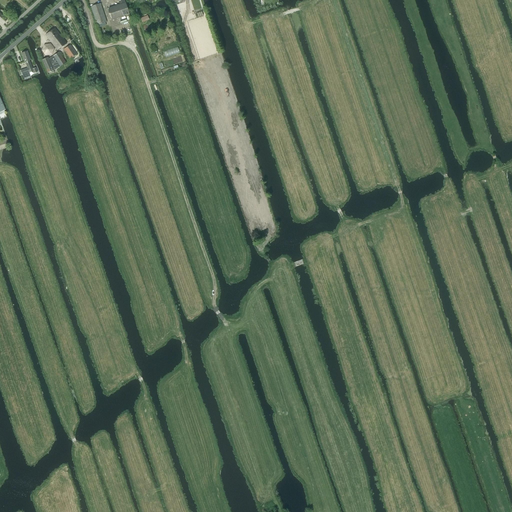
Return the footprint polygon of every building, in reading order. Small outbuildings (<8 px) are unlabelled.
[(119,5),(108,8),(112,20),(129,14),(124,0),(118,0),(119,2),(119,5)] [(97,25),(98,25),(99,28),(106,25),(105,22),(106,22),(100,3),(91,7),(97,25)] [(54,45),(53,46),(50,44),(44,45),(41,51),(45,56),(52,55),(54,50),(55,51),(57,50),(67,43),(55,28),(46,35),(54,45)] [(64,49),(71,59),(77,54),(70,45),(64,49)] [(30,60),(27,51),(21,53),(25,62),(28,68),(21,71),(22,75),(33,71),(34,73),(37,72),(36,68),(33,69),(29,60),(30,60)] [(60,52),(49,59),(48,57),(42,60),(48,73),(54,70),(63,64),(65,63),(60,52)]
